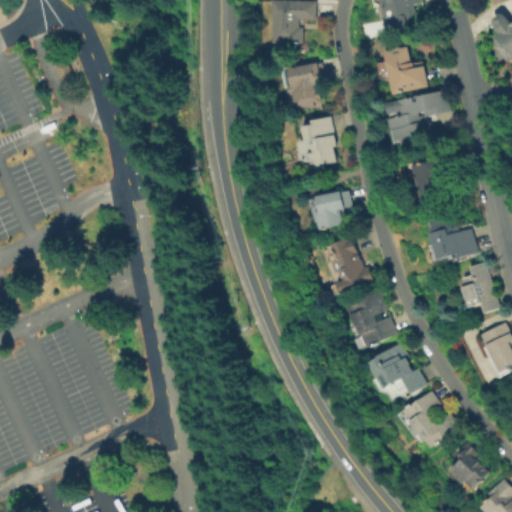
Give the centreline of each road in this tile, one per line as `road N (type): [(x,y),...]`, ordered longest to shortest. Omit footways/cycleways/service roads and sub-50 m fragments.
road 1 (residential): [(346,0),(343,44),(387,252),(447,376),(511,454)]
road 2 (secondary): [(223,100),(230,170),(257,277),(294,366),(347,455)]
road 3 (residential): [(451,0),(511,274)]
